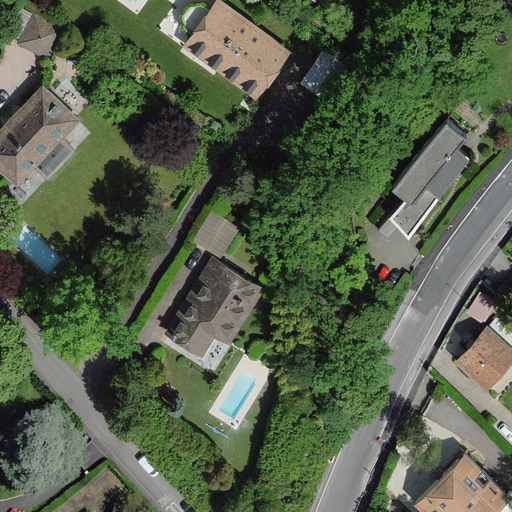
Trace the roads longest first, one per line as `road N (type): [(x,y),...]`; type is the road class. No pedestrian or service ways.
road 1 (tertiary): [(339,511),(413,340),(511,189)]
road 2 (residential): [(0,310),(181,511)]
